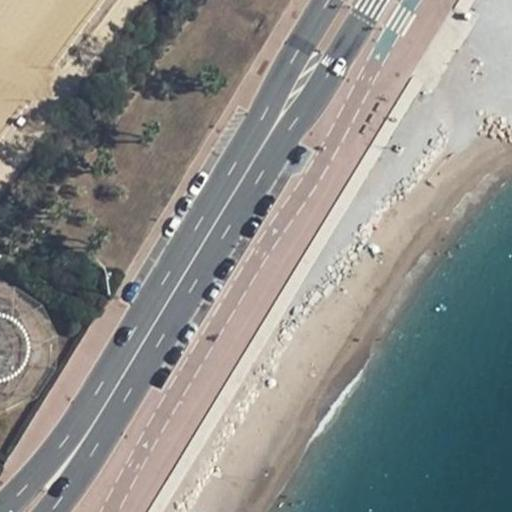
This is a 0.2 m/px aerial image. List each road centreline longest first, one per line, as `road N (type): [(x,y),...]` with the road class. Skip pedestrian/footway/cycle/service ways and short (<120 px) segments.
road 1 (primary): [(47,511),(115,419),(373,0)]
road 2 (primary): [(327,0),(93,392),(4,511)]
road 3 (track): [(134,0),(0,183)]
